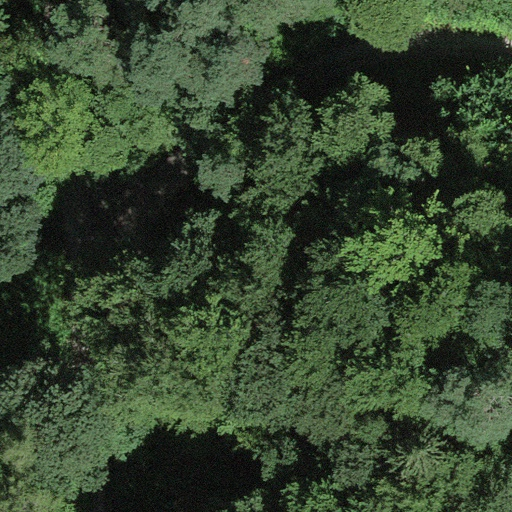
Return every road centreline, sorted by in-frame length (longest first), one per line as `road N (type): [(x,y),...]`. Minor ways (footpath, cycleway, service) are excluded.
road 1 (track): [(511,58),(367,40),(169,168),(125,232),(94,328),(95,511)]
road 2 (track): [(58,0),(48,31),(55,92),(125,232)]
